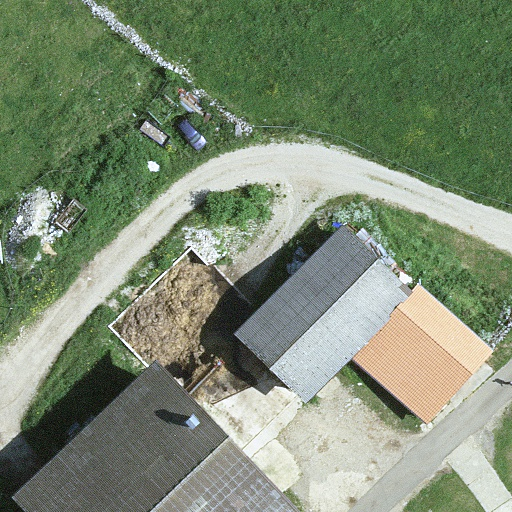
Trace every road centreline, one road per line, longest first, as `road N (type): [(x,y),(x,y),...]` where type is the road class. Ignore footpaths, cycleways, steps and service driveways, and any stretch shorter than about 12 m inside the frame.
road 1 (track): [(0,392),(128,248),(181,197),(220,173),(293,161),(331,168),(511,232)]
road 2 (track): [(366,511),(511,371)]
